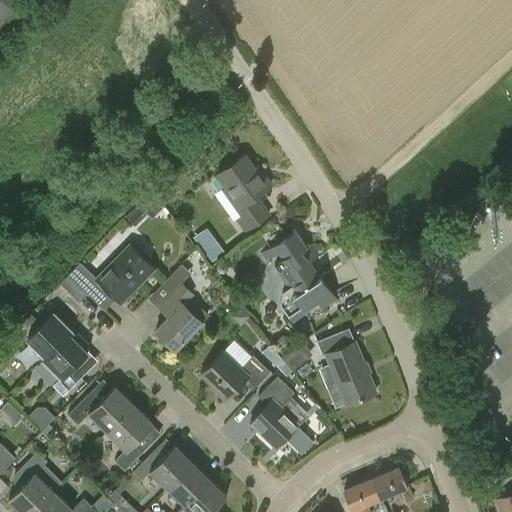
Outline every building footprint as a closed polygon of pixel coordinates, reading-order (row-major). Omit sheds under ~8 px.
[(0,0),(0,24),(25,0),(0,0)] [(208,137),(202,128),(182,142),(192,156),(212,142),(208,137)] [(217,174),(225,186),(214,193),(233,219),(235,218),(244,232),(271,213),(257,194),(270,185),(263,174),(259,176),(244,155),(217,174)] [(310,245),(307,247),(294,230),(261,253),(266,260),(274,255),(278,260),(274,263),(278,268),(275,270),(289,288),(281,294),(280,304),(292,321),(317,303),(323,311),(337,300),(310,261),(318,256),(310,245)] [(209,262),(226,250),(219,241),(203,253),(209,262)] [(143,248),(135,250),(129,244),(95,278),(120,302),(154,268),(147,262),(149,255),(143,248)] [(77,264),(60,282),(80,301),(87,293),(97,283),(77,264)] [(157,306),(169,316),(155,330),(174,349),(201,321),(209,314),(190,297),(194,293),(180,280),(157,306)] [(68,334),(71,332),(71,331),(52,313),(27,338),(45,356),(46,357),(68,334)] [(333,320),(312,331),(316,339),(337,328),(333,320)] [(354,342),(348,344),(343,330),(316,341),(323,357),(326,355),(346,404),(375,392),(354,342)] [(46,357),(45,356),(42,359),(60,377),(53,384),(63,394),(88,369),(79,359),(86,352),(88,350),(85,346),(88,344),(78,334),(75,336),(71,332),(68,334),(46,357)] [(292,369),(312,353),(303,341),(283,357),(285,360),(292,369)] [(253,353),(239,367),(222,351),(200,374),(225,398),(243,380),(252,389),(270,370),(253,353)] [(258,395),(267,403),(249,421),(275,446),(297,424),(279,406),(294,390),(278,375),(258,395)] [(114,385),(101,398),(92,389),(68,414),(78,424),(89,413),(107,431),(133,404),(114,385)] [(28,413),(41,428),(53,416),(40,402),(28,413)] [(152,423),(133,404),(107,431),(125,450),(115,460),(125,469),(161,433),(152,423)] [(191,461),(174,444),(166,437),(133,470),(141,478),(149,470),(166,487),(191,461)] [(0,472),(16,456),(6,447),(0,440),(0,472)] [(15,486),(17,489),(8,499),(21,511),(32,511),(53,491),(35,473),(47,460),(37,450),(17,470),(15,472),(13,475),(13,478),(13,481),(14,483),(15,486)] [(191,461),(166,487),(184,504),(209,478),(191,461)] [(413,499),(407,486),(399,465),(371,477),(379,498),(392,492),(398,505),(413,499)] [(427,474),(409,481),(415,498),(433,491),(427,474)] [(379,498),(371,477),(342,489),(350,510),(352,509),(352,511),(370,511),(367,503),(379,498)] [(209,478),(184,504),(191,511),(210,511),(211,511),(226,496),(209,478)] [(161,511),(169,511),(178,503),(163,488),(151,501),(161,511)] [(500,511),(511,511),(511,489),(495,496),(500,511)] [(71,509),(53,491),(32,511),(87,511),(93,507),(83,497),(71,509)] [(124,511),(132,506),(123,496),(115,503),(124,511)]
